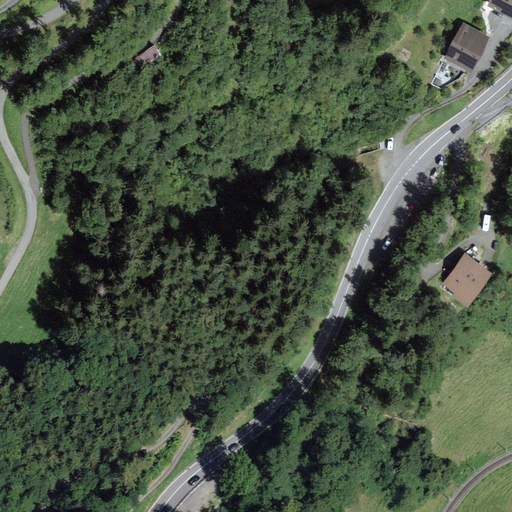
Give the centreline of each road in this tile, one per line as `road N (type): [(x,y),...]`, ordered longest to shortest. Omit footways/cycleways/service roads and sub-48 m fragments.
road 1 (secondary): [(160,511),(288,397),(321,348),(396,187),(511,81)]
road 2 (track): [(129,511),(187,441),(201,415),(197,404),(186,406),(162,437),(64,483),(47,497),(44,511)]
road 3 (unclassified): [(175,0),(141,48),(31,108),(26,186)]
road 4 (residential): [(105,0),(86,26),(13,77),(0,104)]
